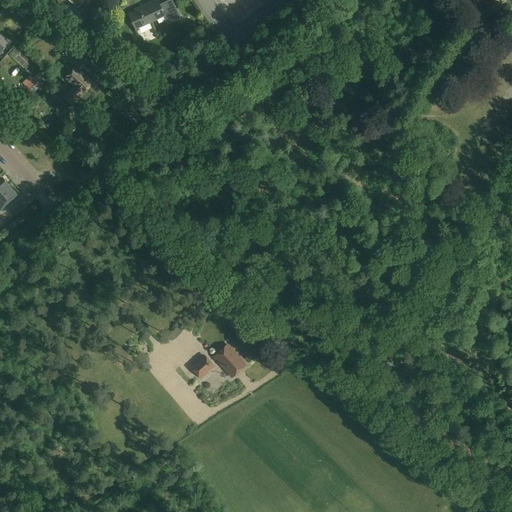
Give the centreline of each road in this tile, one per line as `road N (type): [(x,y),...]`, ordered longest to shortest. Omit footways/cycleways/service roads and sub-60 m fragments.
road 1 (track): [(481,511),(88,176)]
road 2 (track): [(163,107),(511,409)]
road 3 (residential): [(50,208),(234,43)]
road 4 (track): [(43,0),(164,105)]
